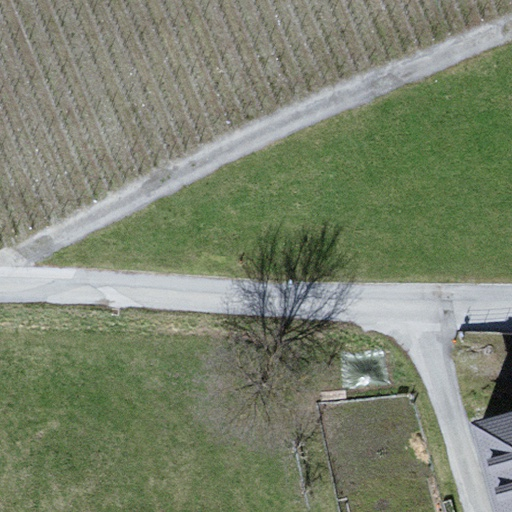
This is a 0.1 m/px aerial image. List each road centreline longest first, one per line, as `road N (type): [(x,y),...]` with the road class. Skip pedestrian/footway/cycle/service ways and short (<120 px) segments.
road 1 (track): [(0,285),(306,125),(511,37)]
road 2 (unclassified): [(0,291),(511,308)]
